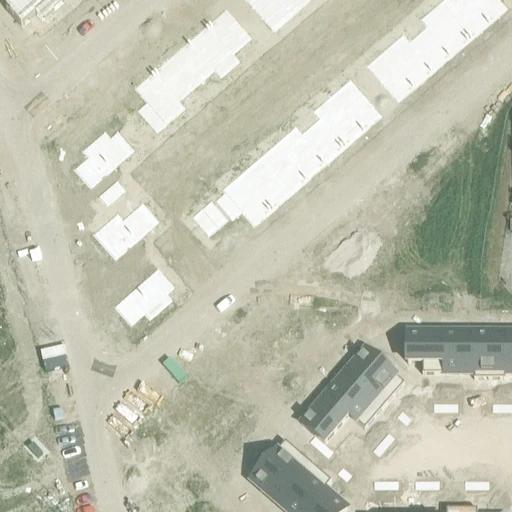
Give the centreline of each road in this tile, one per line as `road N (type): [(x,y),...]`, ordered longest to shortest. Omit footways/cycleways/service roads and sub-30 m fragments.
road 1 (residential): [(89,402),(511,45)]
road 2 (residential): [(231,511),(201,485),(356,304),(511,307)]
road 3 (residential): [(14,123),(61,273),(89,402)]
road 4 (residential): [(156,0),(14,123)]
